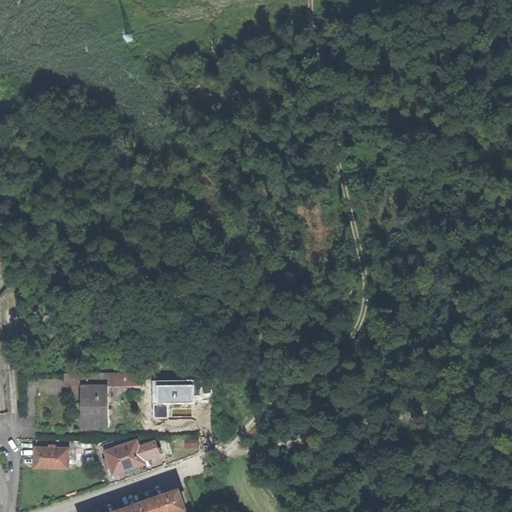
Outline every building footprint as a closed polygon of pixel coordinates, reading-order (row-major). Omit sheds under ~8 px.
[(83,387),(87,387),(88,387),(88,380),(88,374),(66,375),(66,387),(83,387)] [(88,380),(88,387),(109,387),(142,386),(142,374),(88,374),(88,380)] [(171,374),(157,374),(157,382),(171,382),(171,374)] [(186,376),(173,376),(174,384),(183,384),(187,384),(186,376)] [(109,387),(88,387),(87,387),(87,395),(87,404),(87,414),(83,414),(83,428),(109,428),(109,387)] [(147,464),(146,461),(149,459),(150,458),(161,454),(156,441),(140,447),(138,440),(125,445),(106,451),(105,452),(108,458),(111,468),(114,476),(147,464)] [(104,445),(106,451),(125,445),(124,441),(114,445),(113,442),(104,445)] [(94,467),(94,442),(81,442),(81,467),(94,467)] [(36,468),(69,469),(69,449),(53,449),(36,448),(36,468)] [(153,502),(132,509),(133,511),(183,511),(187,511),(181,492),(160,499),(159,497),(156,499),(152,500),(153,502)]
